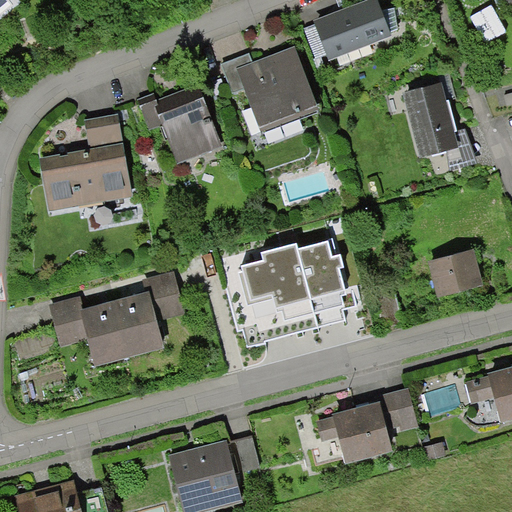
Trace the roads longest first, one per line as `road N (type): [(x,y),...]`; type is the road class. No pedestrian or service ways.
road 1 (residential): [(511,316),(0,456)]
road 2 (residential): [(0,168),(32,104),(282,0)]
road 3 (residential): [(439,0),(511,184)]
